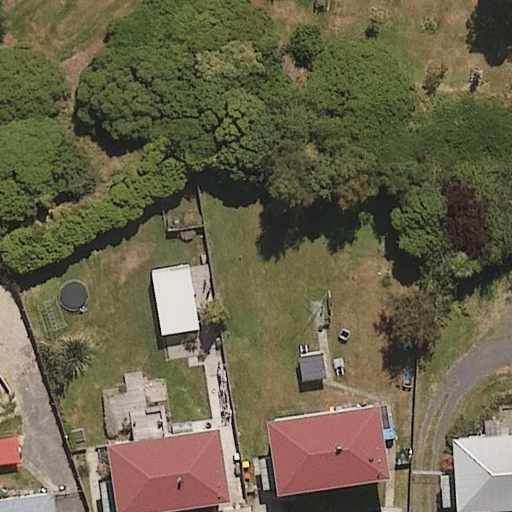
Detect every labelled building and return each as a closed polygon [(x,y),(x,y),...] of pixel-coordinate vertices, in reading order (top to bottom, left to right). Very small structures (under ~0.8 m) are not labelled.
[(221,348),(213,313),(180,321),(188,356),(221,348)] [(264,477),(391,461),(381,383),(269,398),(275,443),(260,445),(264,477)] [(220,408),(111,423),(117,469),(99,472),(102,497),(230,480),(220,408)] [(444,496),(511,490),(511,416),(438,422),(444,496)] [(0,511),(59,511),(56,471),(0,475),(0,511)] [(253,511),(252,499),(210,504),(211,511),(253,511)]
